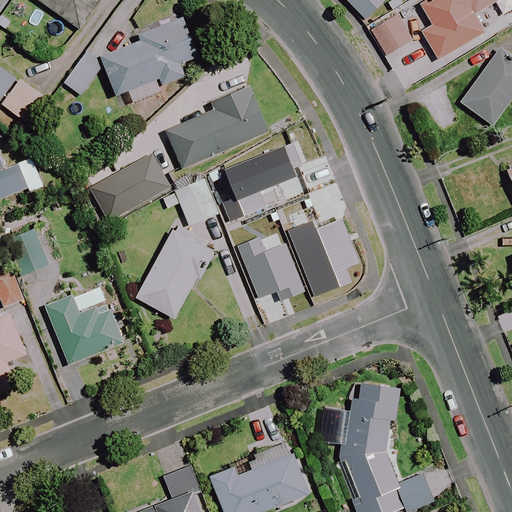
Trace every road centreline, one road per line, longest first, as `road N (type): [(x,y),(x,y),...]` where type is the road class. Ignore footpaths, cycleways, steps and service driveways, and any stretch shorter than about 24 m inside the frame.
road 1 (residential): [(436,297),(0,474)]
road 2 (residential): [(436,297),(368,129),(340,77),(277,0)]
road 3 (residential): [(511,487),(436,297)]
